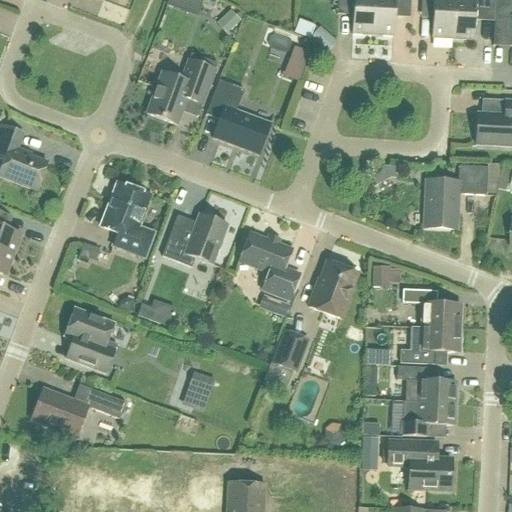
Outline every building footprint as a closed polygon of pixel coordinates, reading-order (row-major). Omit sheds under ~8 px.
[(351,36),(371,38),(373,0),(336,0),(336,8),(352,9),(351,18),(351,36)] [(373,0),(371,38),(392,39),(393,19),(408,20),(409,0),(373,0)] [(430,40),(451,42),(453,0),(420,0),(420,12),(432,13),(430,40)] [(453,0),(451,42),(472,43),(474,14),(493,15),(493,0),(453,0)] [(317,29),(311,39),(332,52),(338,43),(317,29)] [(292,49),(282,73),(301,80),(310,56),(292,49)] [(145,116),(175,128),(189,92),(204,98),(216,66),(190,56),(180,82),(161,75),(145,116)] [(218,123),(211,141),(257,158),(269,126),(234,114),(242,92),(239,91),(217,83),(205,118),(218,123)] [(511,103),(503,103),(503,117),(476,116),(474,147),(511,149),(511,103)] [(0,128),(0,163),(3,164),(0,171),(0,180),(36,194),(46,165),(23,157),(24,154),(17,151),(22,136),(0,128)] [(485,198),(486,170),(458,169),(457,185),(425,183),(422,231),(455,232),(457,197),(485,198)] [(99,230),(117,236),(112,249),(143,260),(152,236),(137,230),(149,199),(116,186),(99,230)] [(0,253),(12,258),(20,237),(0,229),(4,218),(0,216),(0,253)] [(173,225),(161,259),(190,270),(194,261),(211,268),(226,228),(198,217),(192,233),(173,225)] [(238,264),(268,276),(261,293),(289,304),(298,277),(284,272),(291,252),(249,236),(238,264)] [(12,258),(0,253),(0,276),(4,278),(12,258)] [(339,322),(356,277),(326,265),(316,292),(314,291),(307,310),(339,322)] [(375,284),(399,286),(400,269),(377,266),(375,284)] [(80,274),(83,288),(101,285),(99,271),(80,274)] [(421,306),(420,330),(458,332),(459,308),(435,307),(436,294),(401,293),(401,306),(421,306)] [(113,327),(73,311),(63,339),(78,345),(71,364),(105,377),(116,347),(106,344),(113,327)] [(458,355),(458,332),(420,330),(420,331),(410,331),(409,354),(399,353),(398,366),(433,368),(433,355),(458,355)] [(279,370),(295,376),(308,342),(283,333),(269,368),(268,368),(260,389),(281,397),(285,386),(274,383),(279,370)] [(405,383),(404,404),(454,406),(455,384),(432,383),(433,371),(396,369),(395,383),(405,383)] [(191,378),(189,392),(214,396),(216,382),(191,378)] [(87,409),(42,392),(31,423),(75,440),(87,409)] [(124,405),(96,395),(90,411),(117,422),(124,405)] [(453,429),(454,406),(404,404),(404,405),(402,405),(401,439),(425,440),(425,427),(453,429)] [(437,446),(415,445),(387,444),(386,468),(408,469),(407,492),(449,494),(450,462),(437,462),(437,446)] [(227,485),(225,511),(261,511),(263,487),(227,485)] [(132,511),(132,505),(88,503),(87,511),(132,511)]
